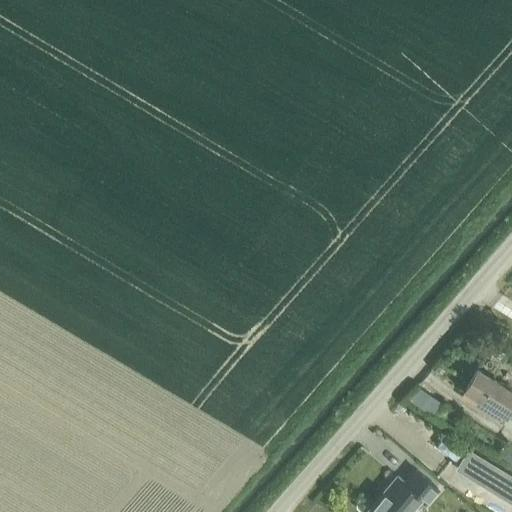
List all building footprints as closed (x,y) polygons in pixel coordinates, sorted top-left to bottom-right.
[(495,348),(491,354),(500,359),(504,353),(495,348)] [(511,391),(477,370),(465,389),(511,418),(511,391)] [(408,402),(421,411),(431,397),(418,387),(408,402)] [(511,445),(506,442),(498,454),(510,461),(511,458),(511,445)] [(469,449),(457,469),(472,478),(484,458),(469,449)] [(426,500),(436,487),(416,470),(406,482),(398,476),(367,511),(408,511),(422,496),(426,500)] [(511,475),(500,495),(511,502),(511,475)]
